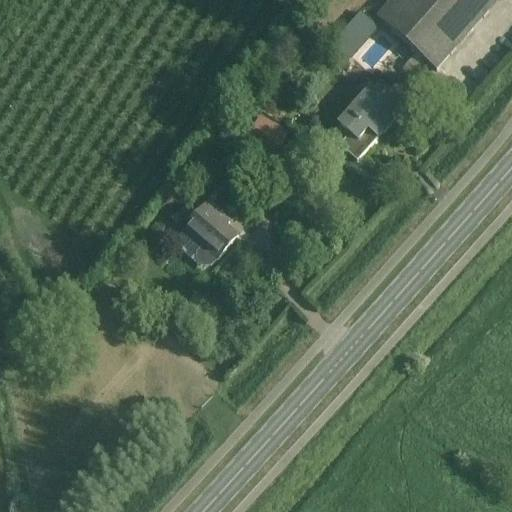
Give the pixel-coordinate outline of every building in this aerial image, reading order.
[(394,0),(377,20),(437,73),(501,0),(394,0)] [(371,20),(342,50),(351,58),(380,28),(371,20)] [(414,57),(401,71),(410,79),(423,65),(414,57)] [(357,164),(377,141),(403,112),(390,99),(385,104),(370,90),(338,126),(349,137),(339,148),(357,164)] [(260,119),(248,139),(277,157),(290,136),(260,119)] [(212,269),(217,263),(238,239),(226,229),(230,224),(208,206),(183,234),(202,250),(197,255),(197,261),(198,265),(201,269),(206,270),(212,269)]
